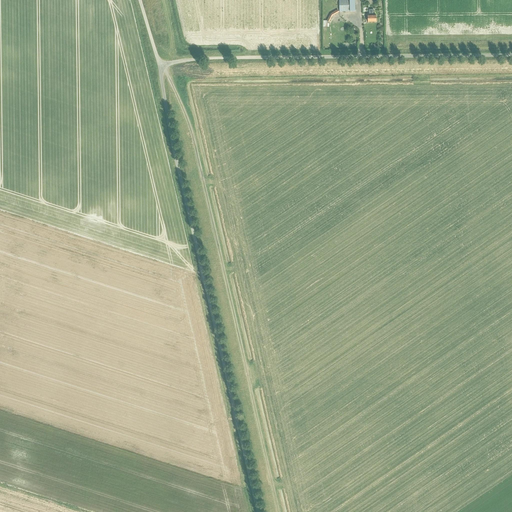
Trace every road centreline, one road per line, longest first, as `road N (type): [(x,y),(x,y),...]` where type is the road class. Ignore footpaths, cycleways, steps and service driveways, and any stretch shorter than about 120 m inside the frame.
road 1 (track): [(162,67),(192,132),(279,511)]
road 2 (unclassified): [(257,511),(170,135),(162,67)]
road 3 (unclassified): [(162,67),(200,58),(511,55)]
